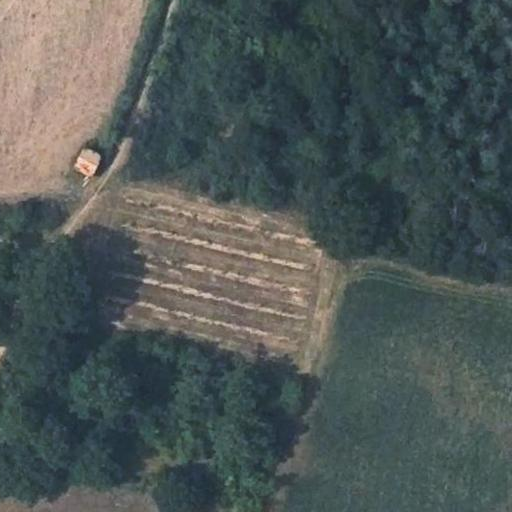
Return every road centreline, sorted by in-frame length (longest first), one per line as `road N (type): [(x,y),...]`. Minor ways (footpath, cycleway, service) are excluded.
road 1 (track): [(16,253),(100,192),(180,0)]
road 2 (track): [(0,346),(27,277),(16,253),(0,243)]
